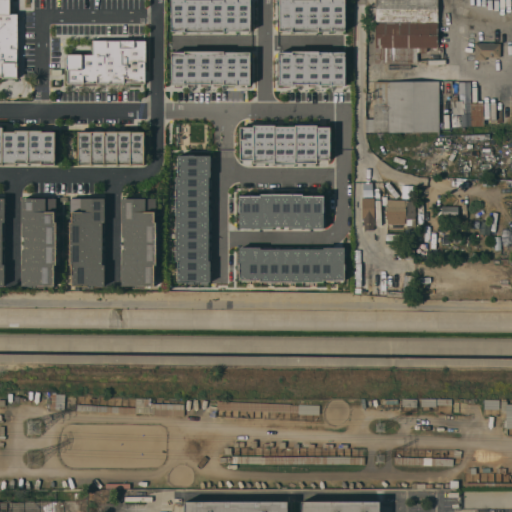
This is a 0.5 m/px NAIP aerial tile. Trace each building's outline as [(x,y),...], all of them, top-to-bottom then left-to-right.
[(0,0),(11,0),(11,13),(18,13),(17,77),(0,77),(0,0)] [(171,0),(251,0),(251,29),(224,29),(224,31),(185,31),(185,29),(171,29),(171,0)] [(280,0),(346,0),(346,29),(320,29),(320,30),(293,30),(293,29),(280,29),(280,0)] [(437,0),(437,22),(445,22),(445,39),(438,39),(438,48),(427,48),(427,53),(418,53),(418,52),(417,52),(417,63),(375,63),(375,54),(373,54),(373,40),(375,40),(375,0),(437,0)] [(67,83),(68,54),(93,54),(93,40),(147,40),(146,83),(67,83)] [(474,43),(500,43),(500,57),(485,57),(485,60),(474,60),(474,43)] [(171,51),(185,51),(185,49),(225,49),(225,51),(251,51),(251,84),(224,84),(224,82),(185,82),(185,84),(171,84),(171,51)] [(280,50),(293,50),(293,49),(320,49),(320,51),(346,50),(346,83),(320,83),(320,82),(293,82),(293,83),(280,83),(280,50)] [(439,81),(439,132),(388,132),(365,132),(365,119),(373,119),(373,105),(374,105),(374,94),(373,94),(373,82),(439,81)] [(465,115),(452,115),(452,101),(465,101),(465,115)] [(471,103),(483,103),(483,104),(484,104),(489,104),(489,126),(471,126),(471,103)] [(241,126),(254,126),(254,124),(276,124),(276,126),(296,126),(296,124),(318,124),(318,126),(331,126),(331,160),(318,160),(318,162),(254,162),(254,159),(241,159),(241,126)] [(0,126),(4,126),(4,131),(15,131),(15,130),(40,130),(40,131),(56,131),(55,164),(41,164),(41,162),(17,162),(17,163),(0,163),(0,126)] [(79,131),(146,131),(145,163),(79,163),(79,131)] [(210,282),(211,248),(209,248),(209,232),(211,232),(211,206),(209,206),(209,189),(211,189),(211,155),(178,155),(178,176),(176,176),(176,260),(178,260),(178,282),(210,282)] [(240,195),(262,195),(262,194),(303,194),(303,195),(325,195),(325,228),(290,228),(290,227),(274,227),(274,228),(240,228),(240,195)] [(22,198),(46,198),(46,211),(55,211),(55,221),(57,221),(57,264),(55,264),(55,285),(22,285),(22,198)] [(104,198),(104,286),(72,286),(72,265),(70,265),(70,222),(72,222),(72,212),(80,212),(80,198),(104,198)] [(121,198),(150,198),(150,210),(154,210),(154,286),(121,286),(121,198)] [(374,218),(373,218),(373,230),(364,230),(364,218),(362,218),(362,198),(373,198),(374,218)] [(404,200),(404,203),(415,203),(415,233),(406,233),(406,219),(404,219),(404,224),(387,224),(387,219),(386,219),(386,204),(387,204),(387,200),(404,200)] [(458,207),(457,219),(441,218),(442,206),(458,207)] [(240,247),(261,247),(261,249),(324,249),(324,247),(346,247),(346,280),(324,280),(324,281),(261,281),(261,279),(240,279),(240,247)] [(182,416),(183,404),(148,403),(147,409),(143,408),(143,414),(182,416)] [(287,501),(287,511),(184,511),(184,502),(287,501)] [(379,501),(379,511),(301,511),(301,502),(379,501)]
